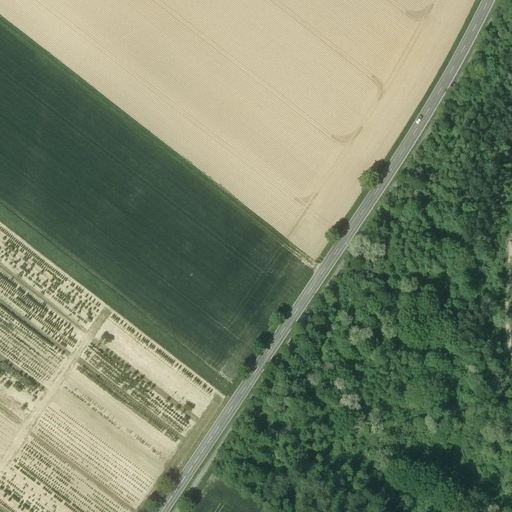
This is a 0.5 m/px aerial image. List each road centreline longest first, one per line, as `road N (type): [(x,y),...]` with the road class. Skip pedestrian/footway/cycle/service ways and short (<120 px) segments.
road 1 (tertiary): [(160,511),(371,208),(488,0)]
road 2 (track): [(326,272),(0,22)]
road 3 (track): [(511,235),(511,355)]
